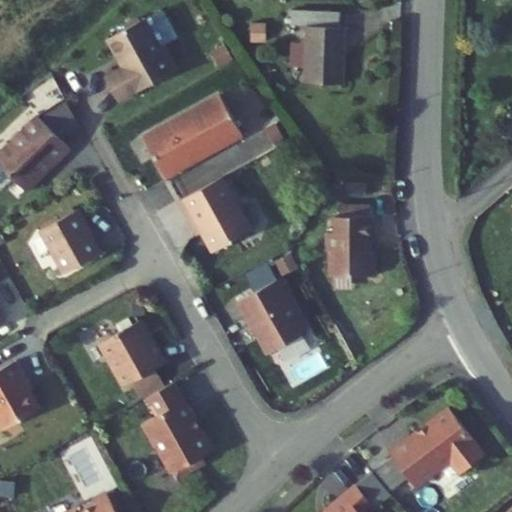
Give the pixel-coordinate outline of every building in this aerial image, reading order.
[(323,10),(319,65),(359,67),(363,13),(357,12),(357,0),(307,0),(306,9),(323,10)] [(118,66),(132,90),(191,56),(177,32),(173,35),(157,7),(120,28),(130,46),(132,45),(138,54),(118,66)] [(234,82),(158,125),(180,164),(256,121),(234,82)] [(53,103),(9,145),(41,178),(56,164),(56,158),(64,151),(67,154),(85,136),(53,103)] [(237,164),(193,188),(207,213),(211,211),(226,239),(266,217),(237,164)] [(375,191),(346,196),(347,206),(342,206),(345,223),(337,224),(340,243),(343,242),(348,267),(392,259),(388,235),(383,236),(375,191)] [(92,196),(53,217),(77,261),(116,240),(92,196)] [(0,267),(0,317),(16,309),(0,279),(0,276),(4,274),(0,267)] [(292,268),(250,292),(265,317),(268,316),(283,342),(322,320),(312,304),(314,298),(304,279),(300,282),(292,268)] [(153,306),(116,326),(141,370),(148,366),(170,354),(181,347),(161,312),(158,314),(153,306)] [(30,347),(0,363),(0,386),(16,416),(54,396),(36,364),(39,362),(30,347)] [(170,354),(148,366),(158,384),(163,381),(180,371),(170,354)] [(204,391),(190,366),(180,371),(163,381),(173,399),(156,409),(167,430),(172,431),(191,464),(214,451),(217,441),(226,436),(228,432),(219,417),(214,415),(202,393),(204,391)] [(428,420),(402,439),(429,475),(464,451),(472,464),(478,460),(491,461),(493,449),(498,445),(463,396),(443,410),(442,411),(441,414),(442,415),(434,421),(432,420),(430,420),(428,420)] [(340,500),(326,511),(384,511),(377,503),(388,493),(369,472),(338,498),(340,500)] [(134,511),(118,481),(106,487),(100,485),(86,492),(84,499),(64,510),(65,511),(134,511)]
